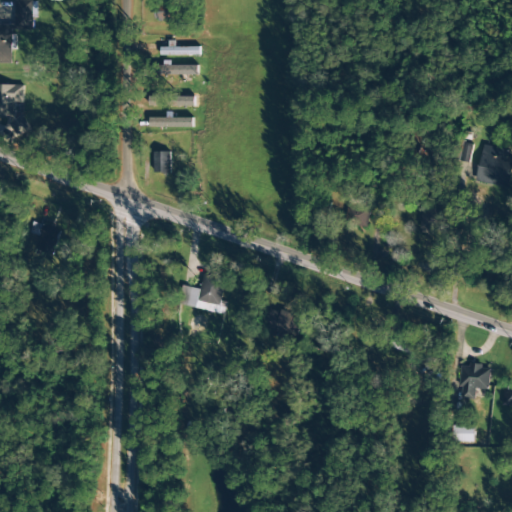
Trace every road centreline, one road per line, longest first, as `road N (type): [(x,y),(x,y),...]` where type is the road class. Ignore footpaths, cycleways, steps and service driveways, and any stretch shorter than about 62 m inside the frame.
road 1 (tertiary): [(511,330),(0,156)]
road 2 (residential): [(114,511),(121,199)]
road 3 (residential): [(121,199),(126,77),(103,28),(101,0)]
